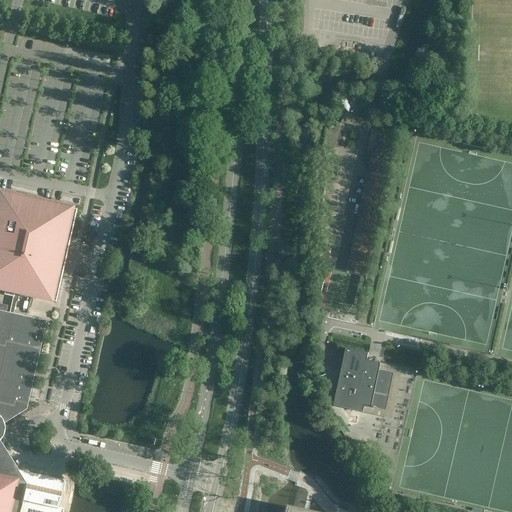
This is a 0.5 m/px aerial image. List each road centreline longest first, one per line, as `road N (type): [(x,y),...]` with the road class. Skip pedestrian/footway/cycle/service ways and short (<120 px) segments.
road 1 (tertiary): [(246,0),(225,254),(181,511)]
road 2 (tertiary): [(212,511),(255,262),(268,0)]
